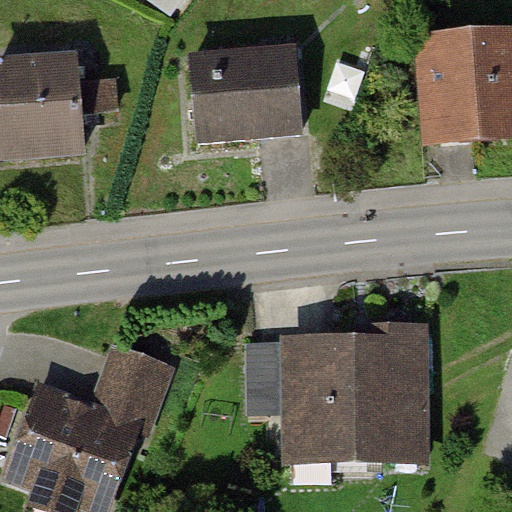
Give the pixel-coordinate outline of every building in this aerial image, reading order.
[(144,0),(172,20),(186,0),(144,0)] [(511,29),(420,36),(427,143),(511,137),(511,29)] [(298,57),(192,64),(197,146),(304,140),(298,57)] [(91,65),(0,70),(0,146),(1,161),(97,155),(94,117),(118,115),(116,85),(92,87),(91,65)] [(435,471),(433,340),(288,343),(288,350),(290,426),(291,474),(435,471)] [(181,373),(114,347),(89,412),(152,436),(156,438),(181,373)] [(288,350),(240,351),(242,427),(290,426),(288,350)] [(89,412),(41,393),(6,486),(74,511),(122,511),(152,436),(89,412)]
